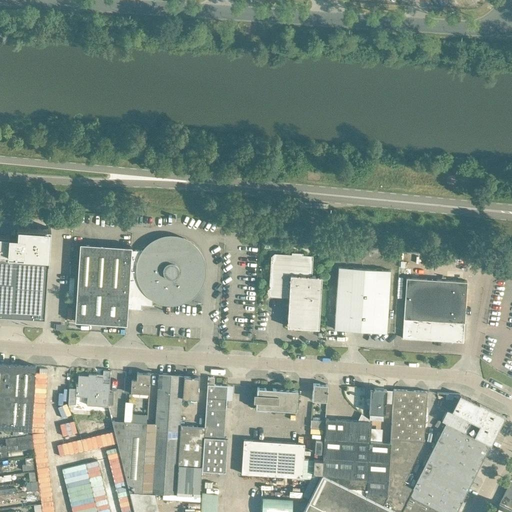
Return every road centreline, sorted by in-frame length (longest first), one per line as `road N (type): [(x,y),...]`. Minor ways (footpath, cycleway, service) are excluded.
road 1 (unclassified): [(511,399),(437,375),(0,346)]
road 2 (tertiary): [(511,209),(0,159)]
road 3 (tertiary): [(0,176),(210,187),(511,218)]
road 4 (unclassified): [(493,29),(38,0)]
road 5 (unknown): [(239,362),(232,511)]
road 6 (unknown): [(48,349),(57,219)]
